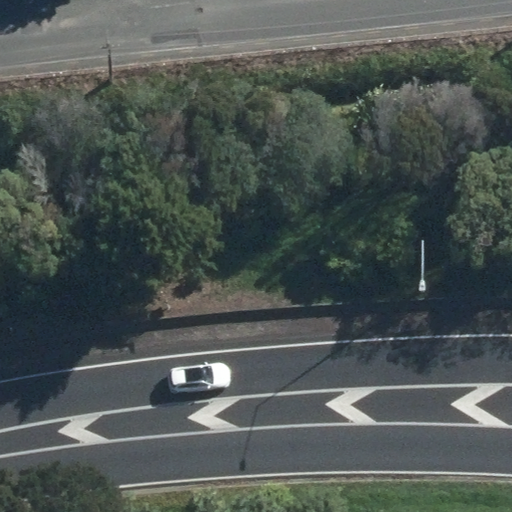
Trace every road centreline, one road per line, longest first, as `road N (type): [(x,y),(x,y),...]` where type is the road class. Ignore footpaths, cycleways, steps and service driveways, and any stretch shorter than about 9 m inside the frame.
road 1 (motorway): [(0,410),(69,394),(235,377),(511,360)]
road 2 (motorway): [(0,482),(204,455),(374,446),(511,452)]
road 3 (tertiary): [(0,16),(160,0)]
